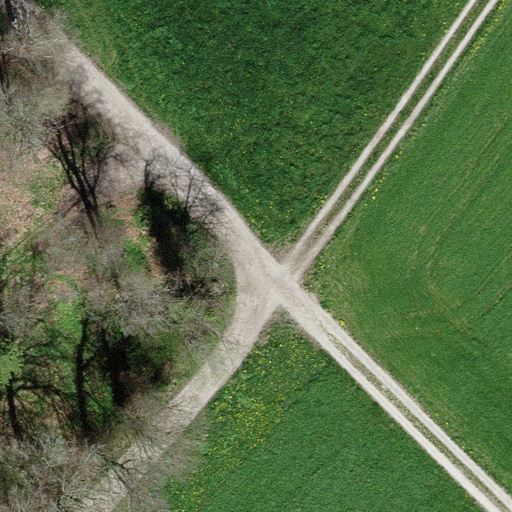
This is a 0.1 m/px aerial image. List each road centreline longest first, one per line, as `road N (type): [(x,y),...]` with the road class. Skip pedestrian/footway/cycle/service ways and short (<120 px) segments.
road 1 (track): [(289,287),(0,18)]
road 2 (track): [(485,0),(289,287)]
road 3 (track): [(507,511),(289,287)]
road 4 (track): [(289,287),(80,511)]
